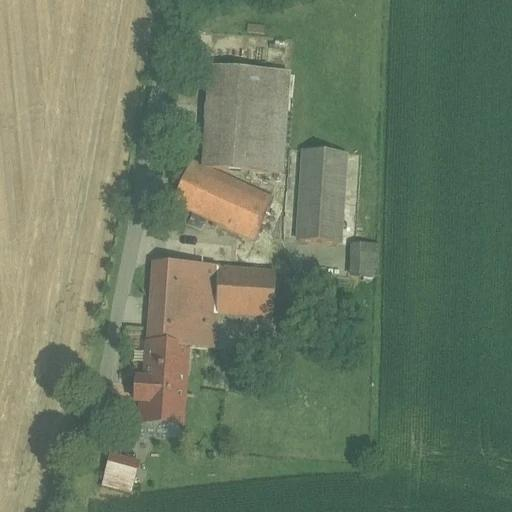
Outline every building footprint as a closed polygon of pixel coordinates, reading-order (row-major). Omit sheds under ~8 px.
[(289,75),(209,69),(203,169),(282,174),(289,75)] [(345,155),(305,152),(299,243),(339,245),(345,155)] [(203,169),(192,164),(174,205),(254,241),(272,201),(203,169)] [(353,245),(353,276),(381,276),(381,245),(353,245)] [(276,274),(154,266),(151,313),(183,315),(181,348),(187,348),(215,350),(271,354),(272,343),(272,342),(272,338),(276,274)] [(183,315),(151,313),(149,346),(150,346),(149,366),(146,366),(144,399),(142,399),(140,424),(182,427),(187,348),(181,348),(183,315)] [(305,353),(300,331),(272,338),(272,342),(272,343),(275,360),(305,353)] [(135,496),(144,461),(113,453),(104,487),(135,496)]
